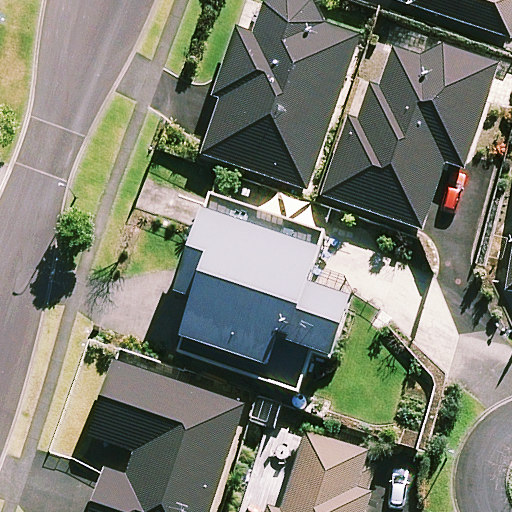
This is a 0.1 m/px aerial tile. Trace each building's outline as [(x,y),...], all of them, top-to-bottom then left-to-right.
[(299,0),(260,0),(204,151),(303,188),(359,40),(317,24),(314,5),(299,0)] [(511,0),(387,0),(386,3),(511,49),(511,0)] [(429,55),(394,42),(337,195),(424,227),(449,160),(470,161),(501,62),(444,44),(429,55)] [(511,186),(497,282),(511,284),(511,186)] [(319,231),(206,191),(158,325),(273,366),(282,342),(330,359),(353,297),(301,278),(319,231)] [(113,475),(99,511),(210,511),(254,398),(115,346),(79,439),(134,460),(126,480),(113,475)] [(409,511),(422,465),(302,432),(280,511),(409,511)]
